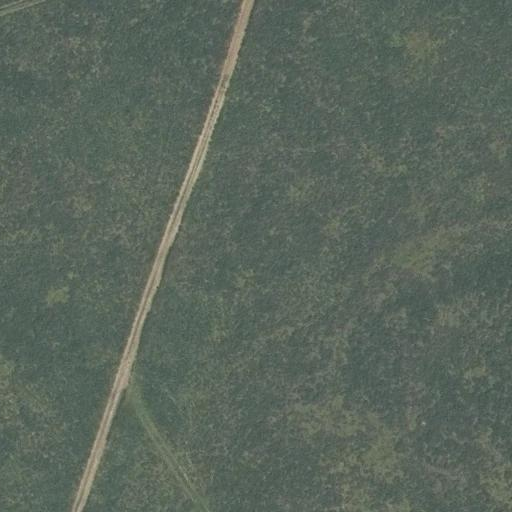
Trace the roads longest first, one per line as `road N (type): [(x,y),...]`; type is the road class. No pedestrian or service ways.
road 1 (track): [(249,0),(76,511)]
road 2 (track): [(115,394),(201,511)]
